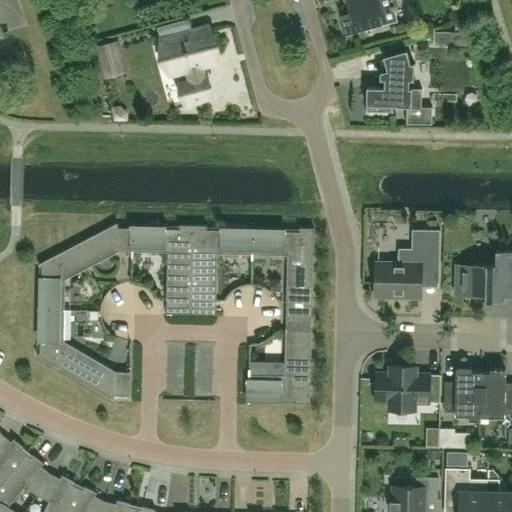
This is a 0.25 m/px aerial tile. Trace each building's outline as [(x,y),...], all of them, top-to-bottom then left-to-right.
[(348,0),(352,13),(339,16),(344,36),(382,25),(378,11),(381,10),(378,0),(348,0)] [(208,29),(164,41),(172,72),(187,68),(190,81),(181,84),(186,102),(209,96),(201,64),(217,60),(208,29)] [(450,31),(450,43),(466,44),(467,31),(450,31)] [(117,43),(99,47),(102,59),(120,55),(117,43)] [(411,63),(407,50),(384,56),(387,70),(380,72),(380,79),(385,80),(385,88),(367,87),(366,109),(366,111),(393,112),(393,106),(412,106),(412,88),(409,88),(409,80),(414,80),(414,62),(411,63)] [(66,279),(119,251),(132,251),(132,257),(133,223),(133,228),(119,227),(117,224),(118,224),(118,223),(39,264),(39,265),(41,264),(42,267),(41,309),(37,309),(71,310),(71,309),(65,309),(66,279)] [(134,223),(133,223),(132,257),(133,257),(133,251),(168,252),(166,313),(191,313),(193,225),(179,225),(179,226),(180,226),(180,229),(134,228),(134,223)] [(207,225),(193,225),(191,313),(216,314),(218,253),(252,254),(252,259),(252,260),(253,226),(253,230),(206,229),(206,226),(207,226),(207,225)] [(286,314),(286,315),(312,316),(312,315),(312,302),(313,302),(314,228),(299,227),(299,228),(300,229),(300,231),(254,230),(254,226),(253,226),(252,260),(253,260),(253,254),(288,255),(286,301),(287,301),(287,314),(286,314)] [(422,268),(440,268),(440,229),(412,229),(412,248),(399,248),(398,263),(376,262),(375,296),(421,297),(422,268)] [(496,264),(474,263),(456,263),(455,295),(485,296),(485,300),(504,301),(504,296),(511,296),(511,250),(496,250),(496,264)] [(71,311),(71,310),(37,309),(37,310),(41,310),(40,351),(39,354),(37,353),(37,354),(113,399),(114,398),(113,398),(115,395),(130,395),(130,398),(129,398),(129,399),(130,399),(131,366),(130,366),(129,367),(130,367),(130,372),(116,371),(64,341),(65,311),(71,311)] [(312,316),(286,315),(286,316),(287,316),(286,329),(285,375),(250,374),(250,369),(249,369),(248,402),(249,402),(250,398),(296,399),(296,402),(295,402),(295,403),(310,404),(312,330),(311,330),(311,316),(312,316)] [(416,374),(416,367),(390,366),(390,373),(377,373),(376,401),(389,401),(389,408),(415,409),(415,402),(429,402),(429,374),(416,374)] [(469,420),(480,420),(481,372),(472,371),(472,368),(456,367),(456,375),(456,383),(446,383),(446,381),(445,381),(444,411),(445,411),(445,410),(455,410),(455,415),(469,416),(469,420)] [(490,372),(481,372),(480,420),(481,420),(481,416),(505,417),(505,411),(511,411),(511,384),(506,384),(506,369),(490,368),(490,372)] [(470,441),(471,425),(441,424),(441,441),(470,441)] [(0,486),(27,454),(22,450),(23,448),(24,448),(25,447),(14,438),(13,439),(3,453),(0,450),(0,486)] [(27,454),(0,486),(0,511),(20,511),(9,504),(25,484),(36,494),(37,494),(50,473),(41,466),(43,464),(44,464),(45,463),(33,454),(33,455),(31,458),(27,454)] [(461,507),(460,511),(487,511),(488,488),(487,488),(487,480),(468,479),(469,469),(446,469),(445,506),(461,507)] [(492,470),(488,470),(488,479),(498,479),(498,475),(492,470)] [(65,511),(78,487),(73,484),(74,482),(75,481),(62,474),(61,475),(62,476),(61,478),(50,473),(37,494),(49,500),(42,511),(65,511)] [(392,486),(392,500),(390,500),(390,511),(392,511),(391,511),(425,511),(426,498),(438,499),(438,477),(416,476),(416,486),(392,486)] [(78,487),(65,511),(101,511),(105,501),(95,495),(96,493),(97,493),(98,492),(85,486),(84,487),(85,487),(83,490),(78,487)] [(487,511),(511,511),(511,491),(498,491),(498,488),(488,488),(487,511)] [(134,511),(136,508),(129,507),(130,504),(131,504),(131,503),(117,499),(117,500),(117,501),(117,504),(105,501),(101,511),(134,511)]
